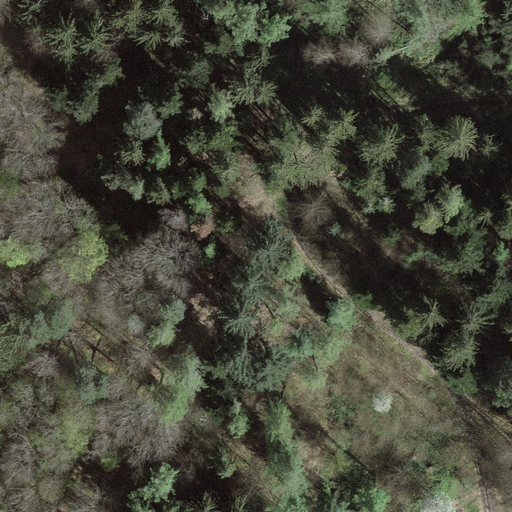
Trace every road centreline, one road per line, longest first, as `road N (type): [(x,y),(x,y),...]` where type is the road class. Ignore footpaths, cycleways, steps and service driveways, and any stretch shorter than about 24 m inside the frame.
road 1 (track): [(495,511),(471,420),(446,374),(331,275),(298,220),(311,172),(365,107)]
road 2 (track): [(365,107),(65,0)]
road 3 (track): [(495,0),(365,107)]
road 4 (track): [(511,96),(365,107)]
